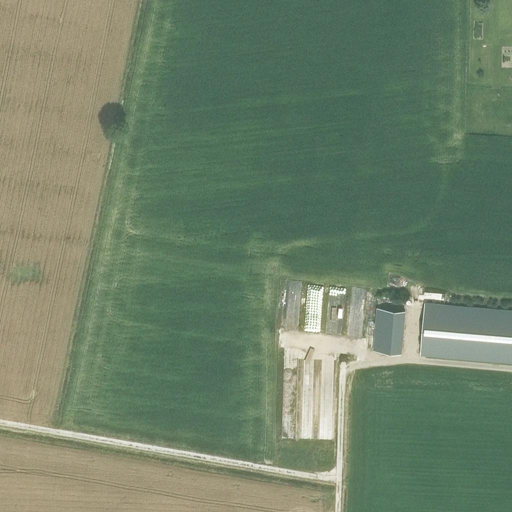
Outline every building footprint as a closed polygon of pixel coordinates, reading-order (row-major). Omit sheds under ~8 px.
[(262,296),(288,299),(289,290),(263,287),(262,296)] [(511,310),(425,303),(420,354),(511,362),(511,310)] [(377,308),(373,351),(402,353),(406,310),(377,308)] [(285,345),(286,333),(277,332),(276,344),(285,345)] [(311,358),(301,358),(302,414),(312,414),(311,358)] [(279,437),(292,437),(293,369),(280,368),(279,437)] [(316,414),(330,414),(331,373),(320,373),(319,386),(316,386),(316,414)] [(331,435),(330,426),(315,427),(316,436),(331,435)] [(323,467),(325,461),(316,458),(314,464),(323,467)]
